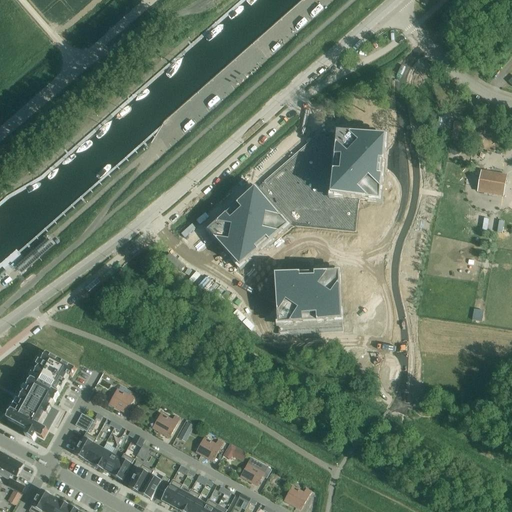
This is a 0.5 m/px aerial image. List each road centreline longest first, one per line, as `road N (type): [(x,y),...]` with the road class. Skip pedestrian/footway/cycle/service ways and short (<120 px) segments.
road 1 (tertiary): [(30,306),(176,194),(390,4)]
road 2 (residential): [(282,511),(80,401)]
road 3 (unclassified): [(0,133),(151,0)]
